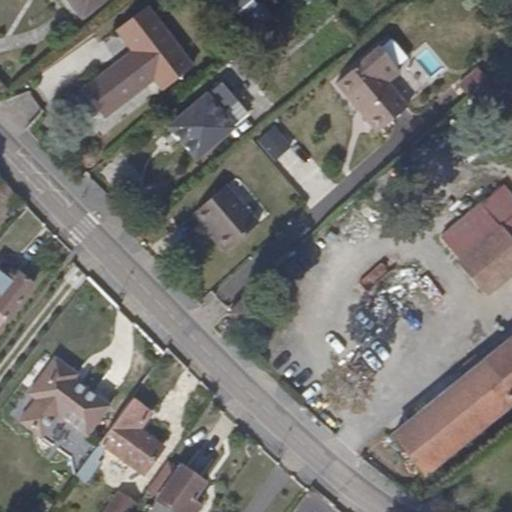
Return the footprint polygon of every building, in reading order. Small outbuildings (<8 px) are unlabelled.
[(68,0),(82,18),(104,0),(68,0)] [(194,70),(146,9),(118,30),(134,53),(83,93),(86,98),(81,102),(85,109),(92,105),(104,120),(154,81),(164,92),(194,70)] [(374,130),(405,104),(378,74),(348,100),(374,130)] [(490,79),(476,91),(491,105),(505,92),(490,79)] [(243,116),(215,85),(165,130),(192,163),(243,116)] [(408,108),(405,104),(374,130),(378,134),(408,108)] [(256,140),(274,162),(293,146),(275,124),(256,140)] [(455,261),(459,267),(499,232),(511,220),(511,201),(500,188),(439,241),(455,261)] [(226,256),(258,228),(226,190),(193,217),(226,256)] [(511,220),(499,232),(511,247),(511,220)] [(511,247),(499,232),(459,267),(472,283),(485,297),(511,273),(511,247)] [(0,316),(5,321),(32,287),(15,274),(12,278),(7,275),(5,278),(0,274),(0,316)] [(255,318),(242,305),(226,320),(238,334),(255,318)] [(485,410),(493,419),(511,405),(503,396),(511,388),(511,338),(391,438),(414,467),(485,410)] [(53,359),(26,395),(35,401),(29,409),(12,432),(31,446),(55,415),(83,436),(105,405),(71,381),(74,375),(53,359)] [(35,401),(26,395),(20,403),(29,409),(35,401)] [(148,415),(130,403),(99,444),(142,476),(161,449),(137,430),(148,415)] [(175,474),(164,467),(143,496),(154,503),(175,474)] [(175,474),(154,503),(147,511),(194,511),(195,511),(186,504),(199,485),(177,470),(175,474)] [(110,487),(88,473),(81,485),(101,499),(110,487)] [(127,511),(133,505),(119,495),(106,511),(127,511)] [(42,496),(30,511),(44,511),(52,502),(42,496)]
